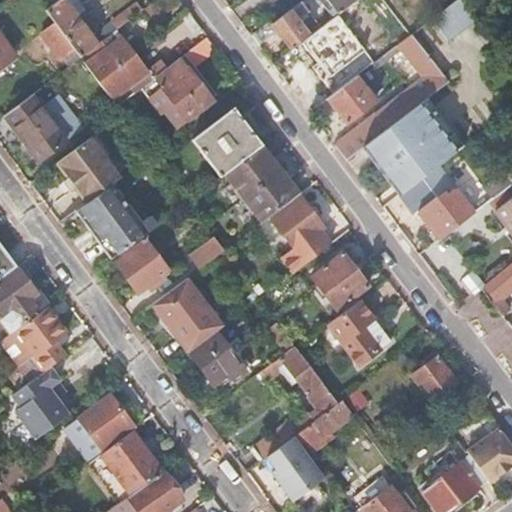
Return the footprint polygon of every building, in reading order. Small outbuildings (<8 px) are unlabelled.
[(55,0),(44,9),(53,22),(54,23),(73,49),(79,57),(96,44),(63,0),(55,0)] [(178,0),(153,0),(142,8),(152,20),(178,0)] [(321,26),(333,17),(328,10),(321,16),(316,10),(318,8),(312,0),(301,0),(321,26)] [(346,6),(354,0),(328,0),(338,13),(346,6)] [(397,43),(410,33),(383,0),(354,0),(346,6),(352,14),(351,15),(375,46),(390,35),(397,43)] [(456,0),(433,14),(447,39),(478,21),(466,0),(456,0)] [(121,13),(126,21),(142,9),(136,2),(121,13)] [(300,16),(293,7),(289,10),(296,19),(300,16)] [(292,49),(308,36),(296,19),(289,10),(273,23),(253,38),(258,45),(277,30),(292,49)] [(270,20),(251,36),(253,38),(273,23),(270,20)] [(54,23),(53,22),(40,33),(59,59),(73,49),(54,23)] [(0,65),(15,53),(0,33),(0,65)] [(447,81),(410,33),(397,43),(411,62),(422,75),(434,91),(435,90),(447,81)] [(119,35),(83,62),(97,81),(133,54),(119,35)] [(214,48),(205,37),(184,53),(193,64),(214,48)] [(390,49),(367,66),(372,72),(394,54),(390,49)] [(133,54),(97,81),(110,99),(128,86),(133,92),(154,76),(164,68),(157,59),(144,69),(133,54)] [(178,57),(164,68),(154,76),(161,85),(160,86),(172,102),(163,110),(175,127),(212,98),(186,65),(185,66),(178,57)] [(325,98),(334,91),(322,75),(298,93),(311,109),(325,98)] [(374,101),(355,75),(334,91),(325,98),(339,116),(344,123),(374,101)] [(434,91),(422,75),(373,112),(374,113),(334,144),(345,159),(363,146),(387,127),(400,117),(434,91)] [(451,86),(447,81),(435,90),(439,96),(451,86)] [(66,139),(31,93),(4,114),(39,160),(66,139)] [(463,100),(448,111),(456,121),(470,110),(463,100)] [(233,106),(191,138),(220,176),(225,173),(260,146),(262,144),(233,106)] [(417,168),(387,127),(363,146),(381,169),(394,186),(417,168)] [(225,173),(262,220),(296,194),(260,146),(225,173)] [(475,207),(492,196),(466,156),(449,167),(475,207)] [(67,157),(47,171),(59,187),(79,173),(67,157)] [(453,190),(435,165),(401,191),(417,212),(418,211),(439,238),(473,212),(455,189),(453,190)] [(210,173),(200,180),(206,187),(215,180),(210,173)] [(182,195),(170,179),(164,183),(181,206),(187,202),(182,195)] [(144,218),(116,180),(84,204),(89,211),(81,218),(111,258),(151,228),(144,218)] [(200,180),(182,195),(187,202),(193,197),(206,187),(200,180)] [(510,197),(503,189),(488,201),(494,210),(510,197)] [(72,194),(50,209),(59,222),(75,210),(80,206),(72,194)] [(323,225),(299,195),(271,217),(295,247),(282,256),(293,271),(306,261),(330,243),(319,228),(323,225)] [(510,197),(494,210),(504,223),(499,228),(504,236),(510,231),(511,233),(511,200),(510,198),(510,197)] [(153,212),(144,218),(151,228),(160,222),(153,212)] [(222,250),(212,236),(194,249),(204,263),(222,250)] [(145,239),(114,262),(136,292),(150,282),(153,286),(164,278),(160,273),(167,269),(145,239)] [(0,273),(14,263),(0,244),(0,273)] [(340,251),(309,276),(335,309),(366,285),(340,251)] [(511,262),(482,288),(502,315),(508,311),(497,297),(511,284),(511,262)] [(0,310),(14,329),(46,305),(18,267),(0,280),(0,310)] [(188,276),(184,279),(202,303),(206,300),(188,276)] [(184,279),(151,303),(174,334),(178,330),(191,349),(215,331),(224,324),(206,300),(202,303),(184,279)] [(325,323),(359,365),(390,340),(357,299),(325,323)] [(47,367),(64,354),(54,341),(66,332),(46,305),(14,329),(0,339),(0,370),(15,391),(47,367)] [(286,353),(295,346),(277,323),(268,329),(286,353)] [(215,331),(191,349),(188,351),(213,383),(240,363),(215,331)] [(292,435),(337,402),(295,346),(286,353),(267,367),(273,375),(285,366),(318,409),(310,415),(307,411),(291,423),(288,419),(251,447),(262,457),(264,456),(292,435)] [(434,356),(409,375),(428,401),(454,382),(434,356)] [(0,407),(7,417),(2,421),(23,448),(66,415),(55,400),(64,394),(55,382),(57,380),(47,367),(15,391),(0,402),(0,407)] [(108,394),(62,428),(87,462),(101,451),(101,450),(132,426),(132,427),(138,423),(126,407),(121,410),(108,394)] [(337,402),(292,435),(299,444),(305,439),(313,450),(332,437),(330,433),(352,415),(339,401),(337,402)] [(136,427),(100,453),(128,492),(164,467),(136,427)] [(471,448),(466,452),(488,483),(511,464),(511,447),(497,428),(471,448)] [(292,435),(264,456),(274,469),(270,472),(291,501),(323,477),(299,444),(292,435)] [(444,511),(486,482),(468,457),(422,491),(437,511),(444,511)] [(162,472),(127,497),(138,511),(165,511),(164,511),(182,498),(162,472)] [(87,497),(70,474),(48,492),(58,506),(67,498),(74,506),(87,497)] [(362,509),(357,511),(408,511),(405,508),(389,487),(361,508),(362,509)]
